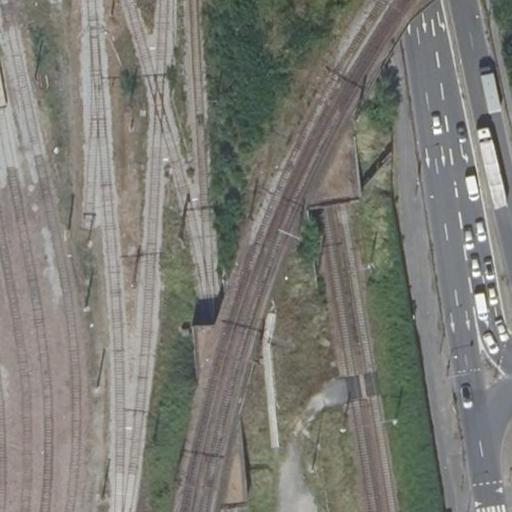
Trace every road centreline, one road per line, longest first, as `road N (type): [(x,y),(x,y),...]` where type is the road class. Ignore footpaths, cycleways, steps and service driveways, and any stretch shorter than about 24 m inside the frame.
road 1 (primary): [(415,0),(463,265)]
road 2 (primary): [(507,201),(462,0)]
road 3 (primary): [(463,265),(465,358),(480,455)]
